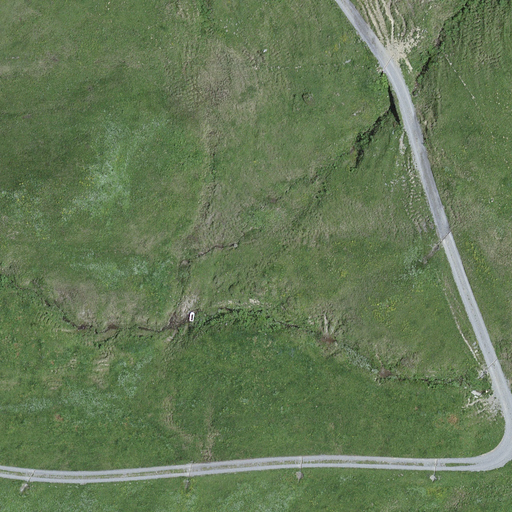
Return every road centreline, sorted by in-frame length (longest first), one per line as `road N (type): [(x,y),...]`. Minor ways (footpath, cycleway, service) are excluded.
road 1 (track): [(0,473),(65,480),(303,459),(500,464),(511,443)]
road 2 (track): [(511,418),(399,82),(336,0)]
